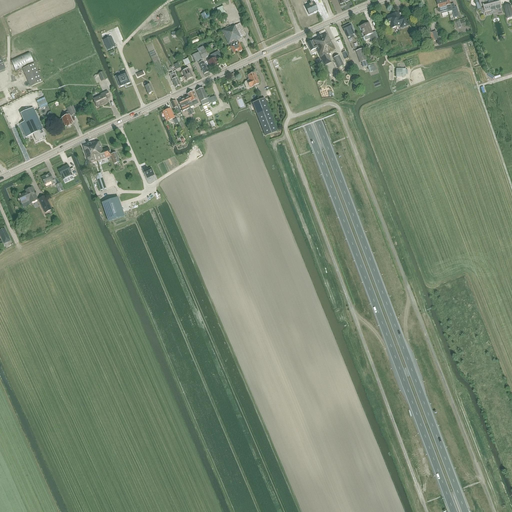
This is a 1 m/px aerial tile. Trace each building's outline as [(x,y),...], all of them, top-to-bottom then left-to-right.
[(313,1),(314,0),(309,0),(311,4),(305,7),(309,15),(314,13),(313,12),(317,10),(314,2),(314,3),(313,1)] [(436,0),(439,8),(438,8),(437,10),(438,11),(440,13),(441,12),(441,14),(448,12),(448,11),(447,11),(447,9),(446,5),(445,5),(444,2),(445,1),(444,0),(436,0)] [(444,0),(445,1),(444,2),(445,5),(446,5),(447,9),(447,11),(448,11),(448,12),(454,10),(452,5),(451,5),(449,0),(444,0)] [(478,0),(481,6),(483,6),(484,7),(483,7),(484,8),(485,12),(496,9),(497,13),(503,12),(502,7),(499,0),(478,0)] [(227,15),(223,6),(217,9),(220,18),(227,15)] [(388,22),(387,22),(388,23),(390,23),(391,28),(401,25),(402,28),(408,25),(406,17),(400,19),(398,13),(386,17),(388,22)] [(231,28),(230,27),(222,31),(228,45),(229,44),(230,47),(229,47),(233,54),(238,52),(239,52),(240,52),(241,52),(242,50),(239,43),(238,43),(237,41),(241,39),(241,38),(246,35),(240,23),(231,28)] [(369,23),(360,27),(364,37),(365,41),(370,39),(371,42),(378,39),(375,32),(373,33),(372,33),(369,28),(370,27),(369,23)] [(350,24),(342,28),(348,40),(354,37),(353,35),(354,34),(350,24)] [(432,33),(426,35),(429,43),(435,41),(432,33)] [(318,38),(326,55),(328,55),(331,53),(330,53),(335,51),(330,40),(330,41),(327,34),(321,37),(318,38)] [(111,37),(103,40),(107,50),(115,46),(111,37)] [(310,41),(308,42),(308,43),(307,43),(311,51),(316,49),(324,66),(331,62),(328,55),(326,55),(318,38),(311,42),(310,41)] [(205,49),(199,52),(203,59),(208,57),(205,49)] [(356,51),(360,63),(361,62),(366,60),(367,60),(363,49),(356,51)] [(192,55),(195,63),(202,60),(198,52),(192,55)] [(215,53),(210,56),(211,59),(207,61),(211,68),(220,64),(215,53)] [(12,62),(15,70),(33,62),(30,54),(12,62)] [(333,58),(338,68),(343,66),(339,56),(333,58)] [(198,64),(203,74),(208,72),(203,61),(198,64)] [(22,69),(31,87),(42,82),(34,64),(22,69)] [(396,68),(396,78),(405,77),(405,68),(396,68)] [(182,72),(186,80),(192,77),(188,69),(182,72)] [(103,72),(98,74),(101,82),(106,79),(103,72)] [(170,76),(175,88),(180,85),(175,74),(173,75),(172,72),(169,74),(170,76)] [(115,77),(115,78),(119,87),(119,88),(119,87),(123,86),(126,85),(125,85),(129,83),(125,73),(115,77)] [(245,82),(244,84),(246,88),(248,89),(253,87),(252,84),(259,81),(255,73),(254,73),(252,73),(251,74),(251,75),(247,76),(249,80),(247,81),(245,82)] [(144,87),(148,95),(153,92),(150,85),(149,85),(148,83),(144,84),(145,87),(144,87)] [(203,88),(196,91),(200,100),(201,103),(203,107),(217,101),(215,97),(210,99),(209,98),(207,99),(203,88)] [(106,98),(109,97),(107,92),(101,95),(101,96),(93,100),(97,108),(101,106),(100,105),(107,102),(106,98)] [(189,108),(198,104),(196,100),(197,100),(193,92),(187,95),(188,96),(185,98),(188,104),(189,108)] [(178,101),(183,112),(187,110),(190,108),(189,108),(188,104),(185,98),(178,101)] [(252,103),(265,136),(278,131),(265,99),(259,101),(252,103)] [(171,102),(174,109),(176,108),(178,114),(181,113),(178,106),(175,100),(171,102)] [(72,106),(66,109),(68,112),(70,116),(76,114),(73,108),(72,106)] [(16,125),(12,117),(14,116),(10,107),(2,110),(10,128),(16,125)] [(207,107),(203,108),(207,117),(212,115),(210,110),(208,111),(207,107)] [(24,123),(19,125),(25,138),(33,134),(36,141),(42,138),(42,136),(45,135),(43,130),(33,108),(20,114),(24,123)] [(163,112),(167,121),(174,118),(170,109),(163,112)] [(64,117),(61,119),(65,127),(66,126),(67,127),(68,128),(70,127),(71,126),(72,125),(71,124),(73,123),(70,116),(68,112),(63,114),(64,117)] [(95,142),(83,147),(89,164),(111,156),(111,155),(108,148),(102,150),(99,142),(95,143),(95,142)] [(111,156),(114,164),(119,162),(116,153),(111,155),(111,156)] [(68,177),(73,175),(75,174),(76,174),(73,168),(70,170),(68,165),(64,167),(64,168),(58,170),(61,177),(67,174),(68,177)] [(146,166),(142,168),(146,179),(148,178),(154,175),(151,168),(148,169),(146,166)] [(101,173),(95,175),(100,191),(106,189),(101,173)] [(51,182),(52,185),(56,183),(54,180),(53,181),(50,174),(41,178),(45,185),(51,182)] [(26,193),(18,196),(22,205),(30,201),(31,203),(37,200),(32,188),(25,191),(26,193)] [(39,199),(45,213),(51,209),(45,196),(39,199)] [(102,203),(108,220),(108,222),(124,216),(118,197),(102,203)] [(0,230),(0,234),(4,244),(11,241),(5,228),(0,230)]
